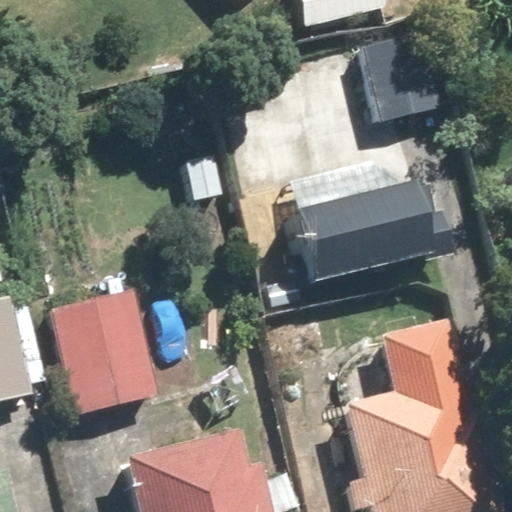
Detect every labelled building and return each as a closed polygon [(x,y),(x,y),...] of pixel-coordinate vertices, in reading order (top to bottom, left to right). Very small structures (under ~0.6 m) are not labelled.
[(223,0),(230,9),(241,0),(223,0)] [(288,0),(298,35),(378,14),(374,0),(288,0)] [(415,41),(353,57),(372,132),(434,116),(415,41)] [(203,124),(168,131),(183,211),(218,205),(203,124)] [(349,206),(284,222),(301,294),(447,259),(425,167),(344,187),(349,206)] [(511,170),(502,173),(511,219),(511,170)] [(123,301),(40,320),(64,425),(147,406),(123,301)] [(19,310),(3,314),(1,305),(0,304),(0,408),(24,403),(22,394),(37,390),(19,310)] [(373,351),(385,404),(338,415),(354,487),(339,490),(343,511),(494,511),(466,386),(452,389),(440,336),(373,351)] [(292,511),(285,477),(256,483),(254,474),(238,478),(231,445),(118,469),(127,511),(292,511)]
